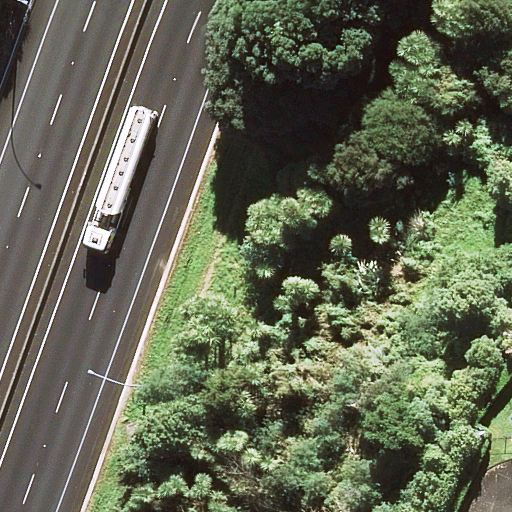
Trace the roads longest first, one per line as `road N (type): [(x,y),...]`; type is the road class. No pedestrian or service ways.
road 1 (trunk): [(205,0),(21,511)]
road 2 (trunk): [(0,272),(98,0)]
